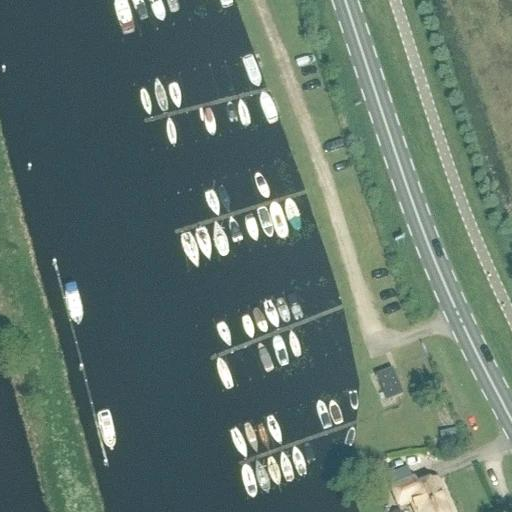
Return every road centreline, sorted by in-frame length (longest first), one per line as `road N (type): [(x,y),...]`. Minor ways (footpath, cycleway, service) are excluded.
road 1 (primary): [(511,424),(431,258),(342,0)]
road 2 (track): [(256,0),(374,334)]
